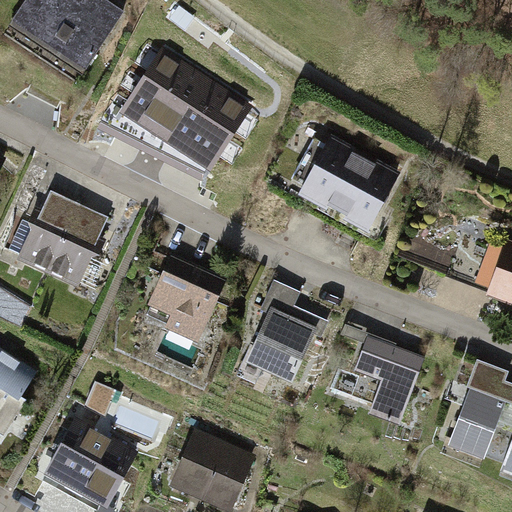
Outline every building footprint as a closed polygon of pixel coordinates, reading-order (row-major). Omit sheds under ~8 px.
[(120,12),(102,0),(22,0),(6,24),(80,72),(120,12)] [(251,107),(162,53),(120,123),(209,176),(251,107)] [(302,193),(370,233),(400,181),(333,141),(302,193)] [(114,217),(44,185),(22,213),(26,224),(12,253),(77,283),(81,276),(96,283),(106,262),(95,258),(114,217)] [(492,289),(490,296),(511,303),(511,242),(509,242),(507,248),(495,243),(480,285),(492,289)] [(168,252),(146,301),(167,310),(162,322),(198,338),(225,278),(168,252)] [(267,359),(301,375),(325,323),(273,299),(242,366),(260,374),(267,359)] [(368,415),(402,427),(427,358),(366,336),(353,373),(380,382),(368,415)] [(0,348),(0,426),(35,371),(0,348)] [(504,371),(471,359),(461,385),(466,387),(445,441),(478,454),(490,422),(511,430),(511,433),(498,468),(511,473),(511,382),(501,379),(504,371)] [(118,390),(96,382),(87,407),(107,418),(118,390)] [(134,455),(75,424),(49,472),(108,504),(134,455)] [(190,430),(166,483),(230,511),(254,458),(190,430)]
